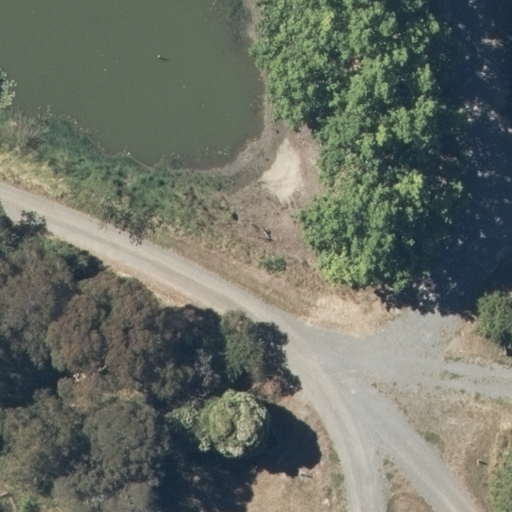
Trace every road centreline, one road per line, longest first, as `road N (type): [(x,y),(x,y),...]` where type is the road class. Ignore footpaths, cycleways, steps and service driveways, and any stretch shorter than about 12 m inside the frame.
road 1 (unknown): [(0,166),(186,260),(250,313),(310,388)]
road 2 (unknown): [(466,511),(310,388)]
